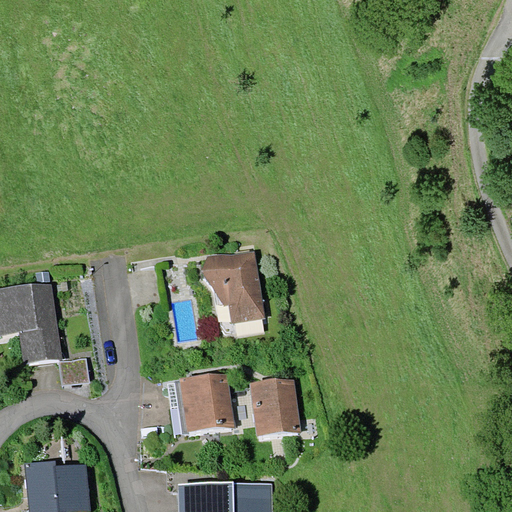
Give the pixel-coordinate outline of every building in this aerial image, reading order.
[(218,254),(208,256),(201,271),(225,306),(230,305),(232,323),(266,318),(255,252),(234,254),(218,254)] [(49,271),(35,273),(36,282),(50,280),(49,271)] [(24,365),(63,359),(52,282),(0,289),(0,334),(19,332),(24,365)] [(87,358),(60,362),(63,385),(90,382),(87,358)] [(188,432),(236,427),(228,373),(178,379),(188,432)] [(250,382),(257,436),(301,431),(295,377),(250,382)] [(24,464),(29,511),(74,511),(91,510),(85,463),(56,467),(56,460),(24,464)] [(179,483),(179,511),(272,511),(272,483),(234,484),(234,482),(179,483)]
